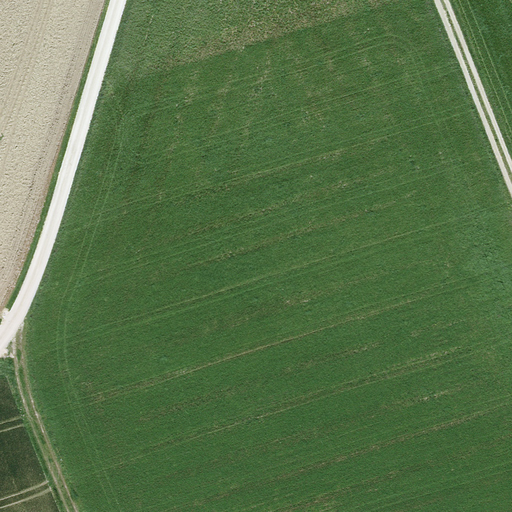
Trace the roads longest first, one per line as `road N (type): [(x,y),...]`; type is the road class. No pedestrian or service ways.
road 1 (unclassified): [(0,346),(13,329),(116,0)]
road 2 (track): [(72,511),(19,379),(13,329)]
road 3 (track): [(511,179),(441,0)]
